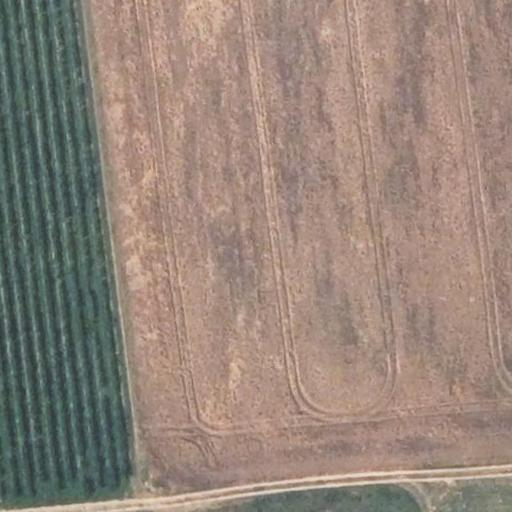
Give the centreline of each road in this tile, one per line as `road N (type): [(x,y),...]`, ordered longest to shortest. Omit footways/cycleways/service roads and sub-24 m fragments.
road 1 (track): [(77,0),(140,505)]
road 2 (track): [(511,467),(69,511)]
